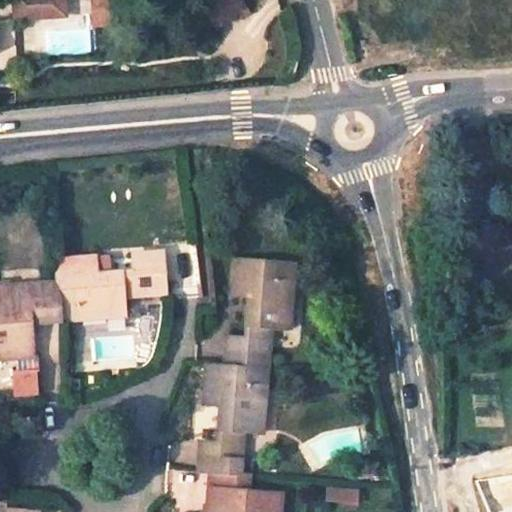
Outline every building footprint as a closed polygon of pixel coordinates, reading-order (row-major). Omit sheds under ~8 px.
[(10,0),(12,18),(63,14),(61,0),(10,0)] [(134,269),(165,268),(165,253),(133,255),(134,269)] [(300,264),(242,256),(236,302),(255,304),(250,341),(232,339),(230,354),(271,358),(275,328),(292,330),(294,309),(290,309),(293,284),(297,284),(300,264)] [(97,260),(59,262),(60,284),(62,320),(84,318),(84,315),(109,313),(109,318),(126,316),(126,298),(166,295),(165,268),(134,269),(135,274),(98,276),(97,260)] [(47,285),(49,321),(62,320),(60,284),(47,285)] [(0,359),(18,358),(19,369),(14,375),(16,397),(38,395),(36,373),(40,373),(38,356),(35,357),(32,323),(49,321),(47,285),(0,288),(0,359)] [(271,358),(230,354),(228,368),(269,372),(271,358)] [(228,368),(209,365),(205,406),(221,407),(217,445),(201,443),(199,458),(241,463),(244,435),(262,436),(265,418),(259,417),(262,394),(267,394),(269,372),(228,368)] [(241,463),(199,458),(197,472),(213,474),(239,477),(241,463)] [(278,511),(281,499),(247,494),(249,478),(239,477),(213,474),(208,511),(278,511)]
